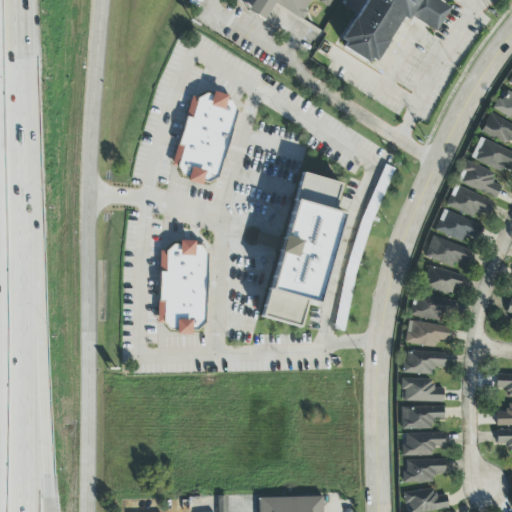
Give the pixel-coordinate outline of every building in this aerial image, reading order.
[(252,0),(247,11),(264,20),(272,4),(301,19),(311,0),(252,0)] [(342,45),(344,42),(341,38),(364,0),(419,0),(407,20),(402,18),(374,62),(370,60),(366,63),(342,45)] [(511,95),(502,91),(493,110),(511,118),(511,95)] [(171,169),(188,173),(186,179),(215,186),(236,100),(211,93),(210,98),(190,93),(171,169)] [(507,145),(509,141),(511,142),(511,126),(486,116),(479,134),(507,145)] [(500,170),(502,166),(510,168),(511,161),(511,151),(476,140),(470,160),(500,170)] [(499,187),(489,183),(493,174),(465,162),(456,182),(494,198),(499,187)] [(262,319),(298,328),(305,302),(316,305),(338,213),(332,211),(339,183),(297,173),(262,319)] [(444,205),(473,219),(477,211),(486,215),(492,203),(453,185),(444,205)] [(433,232),(464,242),(466,234),(477,238),(481,224),(440,212),(433,232)] [(254,245),(273,248),(275,236),(256,233),(254,245)] [(465,264),(470,251),(430,236),(422,257),(453,268),(456,260),(465,264)] [(160,248),(157,325),(175,326),(175,335),(191,335),(191,327),(203,328),(206,246),(193,245),(193,241),(177,241),(177,249),(160,248)] [(450,294),(451,288),(458,289),(461,274),(425,267),(421,289),(450,294)] [(408,316),(436,322),(437,314),(450,317),(453,302),(413,294),(408,316)] [(405,344),(434,347),(435,340),(446,341),(448,327),(408,322),(405,344)] [(403,373),(432,375),(432,367),(443,368),(444,353),(404,352),(403,373)] [(511,398),(511,375),(495,375),(494,388),(505,388),(505,398),(511,398)] [(401,401),(442,402),(442,389),(431,389),(431,379),(401,379),(401,401)] [(494,426),(511,426),(511,403),(505,403),(505,413),(495,412),(494,426)] [(400,430),(430,430),(430,420),(442,420),(443,408),(400,407),(400,430)] [(443,447),(443,433),(404,434),(404,444),(401,444),(401,456),(432,456),(432,447),(443,447)] [(433,483),(433,473),(444,474),(444,460),(403,460),(403,483),(433,483)] [(402,492),(403,504),(407,504),(407,511),(427,511),(447,510),(446,496),(434,497),(433,489),(402,492)] [(226,511),(226,497),(216,497),(216,511),(226,511)] [(257,498),(257,511),(321,511),(321,497),(257,498)]
